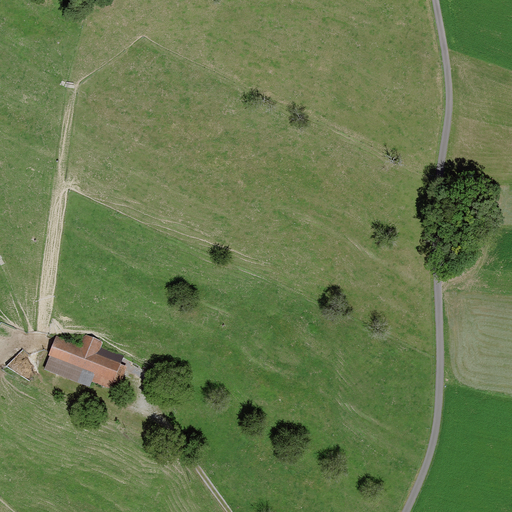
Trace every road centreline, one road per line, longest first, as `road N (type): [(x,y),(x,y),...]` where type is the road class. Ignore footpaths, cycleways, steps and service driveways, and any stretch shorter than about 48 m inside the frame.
road 1 (track): [(435,0),(450,87),(438,180),(440,386),(433,441),(405,511)]
road 2 (track): [(230,511),(145,401)]
